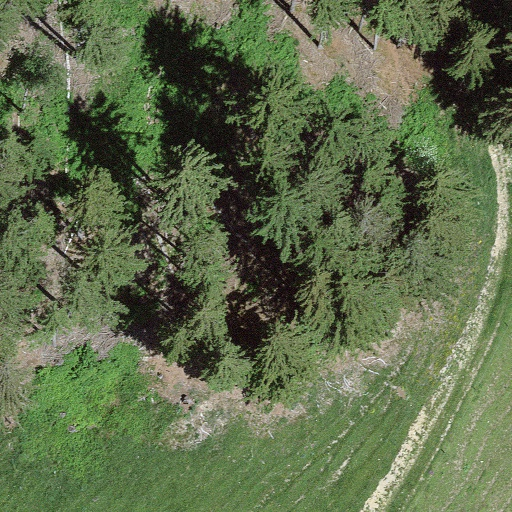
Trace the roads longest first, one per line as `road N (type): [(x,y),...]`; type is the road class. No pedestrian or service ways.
road 1 (track): [(511,253),(492,322),(376,511)]
road 2 (track): [(462,0),(511,170)]
